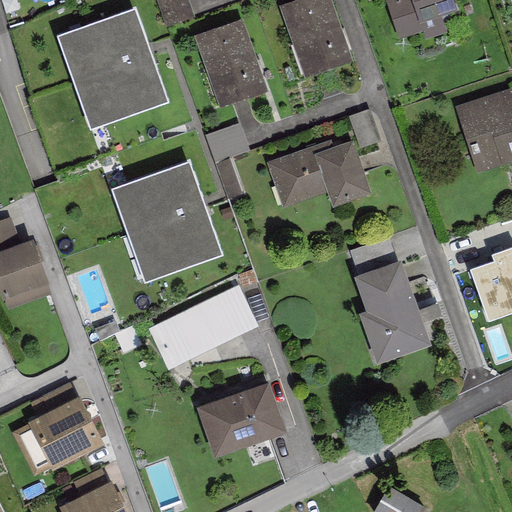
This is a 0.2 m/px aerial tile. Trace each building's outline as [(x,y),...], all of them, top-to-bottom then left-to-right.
[(192,0),(161,0),(171,25),(198,15),(192,0)] [(330,0),(303,0),(279,9),(304,81),(353,64),(330,0)] [(386,0),(385,0),(399,42),(422,34),(424,43),(447,36),(443,21),(456,16),(450,0),(386,0)] [(135,12),(56,39),(90,134),(168,106),(135,12)] [(242,22),(194,38),(219,111),(267,95),(242,22)] [(511,96),(511,91),(456,109),(478,174),(511,164),(511,96)] [(365,145),(383,137),(371,107),(352,114),(365,145)] [(209,133),(219,159),(252,147),(243,120),(209,133)] [(312,148),(267,165),(283,210),(327,194),(333,211),(371,197),(352,144),(315,158),(312,148)] [(219,160),(231,196),(247,191),(235,155),(219,160)] [(188,166),(111,194),(145,286),(222,259),(188,166)] [(0,255),(21,248),(10,219),(0,222),(0,255)] [(21,248),(0,255),(0,296),(5,312),(51,296),(33,244),(21,248)] [(376,368),(430,349),(401,266),(354,282),(366,316),(359,318),(376,368)] [(238,287),(148,331),(168,372),(258,328),(238,287)] [(196,400),(213,451),(287,426),(269,375),(196,400)] [(80,401),(28,427),(12,434),(34,477),(49,470),(52,475),(104,449),(80,401)] [(60,511),(125,511),(112,486),(60,511)] [(389,489),(376,511),(426,511),(427,511),(389,489)]
